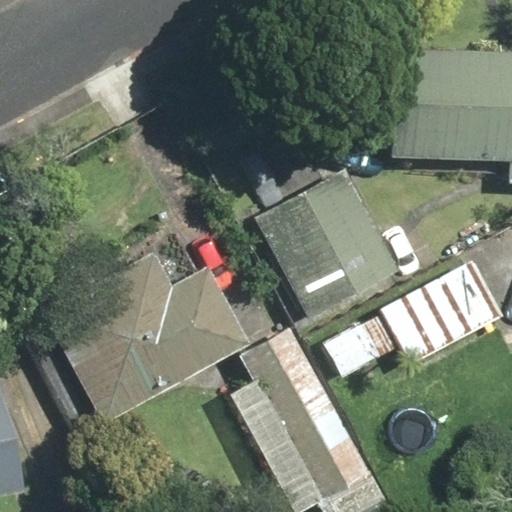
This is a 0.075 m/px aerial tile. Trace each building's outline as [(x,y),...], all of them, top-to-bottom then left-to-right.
[(511,51),(509,53),(388,49),(386,159),(502,164),(501,186),(511,185),(511,51)] [(338,169),(248,216),(302,318),(392,270),(338,169)] [(90,308),(46,331),(92,420),(241,344),(201,267),(170,283),(154,253),(81,291),(90,308)] [(495,318),(464,262),(318,342),(336,376),(393,345),(405,367),(495,318)] [(240,376),(223,395),(284,511),(289,511),(310,502),(315,511),(388,511),(291,327),(231,359),(240,376)] [(0,492),(16,488),(0,425),(0,492)]
